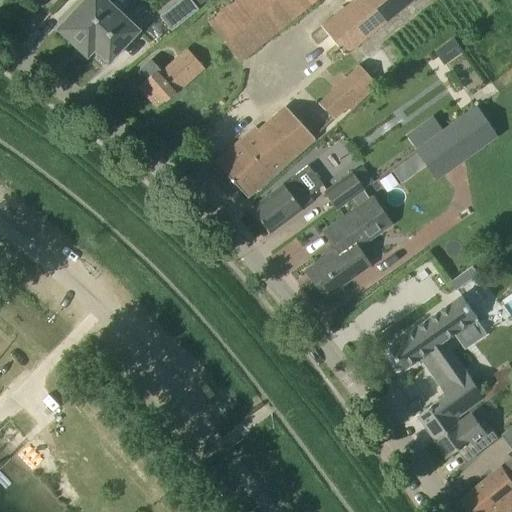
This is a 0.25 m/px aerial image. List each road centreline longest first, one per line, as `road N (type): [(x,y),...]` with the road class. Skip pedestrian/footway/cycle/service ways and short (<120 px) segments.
road 1 (tertiary): [(447,511),(301,313),(147,159),(0,45)]
road 2 (unclassified): [(0,223),(146,357),(226,452)]
